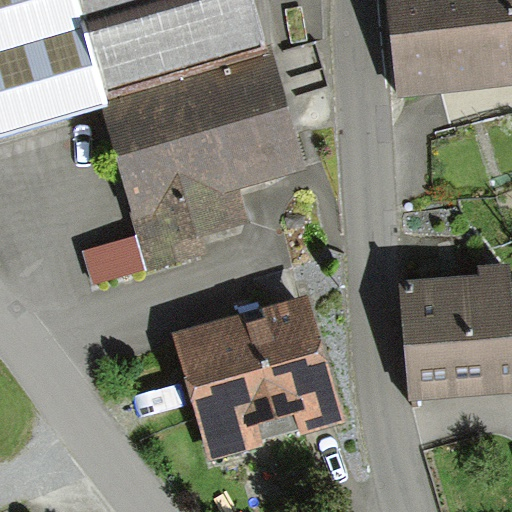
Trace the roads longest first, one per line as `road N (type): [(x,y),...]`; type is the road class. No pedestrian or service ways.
road 1 (tertiary): [(355,0),(375,340),(411,511)]
road 2 (residential): [(0,332),(142,511)]
